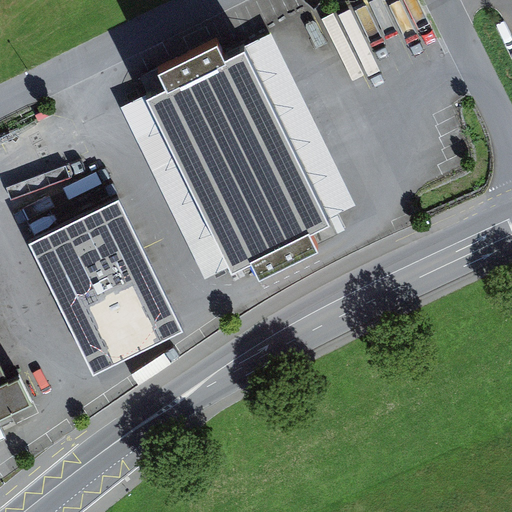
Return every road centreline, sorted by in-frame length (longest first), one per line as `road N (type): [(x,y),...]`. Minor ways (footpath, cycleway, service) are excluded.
road 1 (secondary): [(511,223),(392,273),(254,347),(107,446),(29,511)]
road 2 (unknown): [(68,68),(206,323)]
